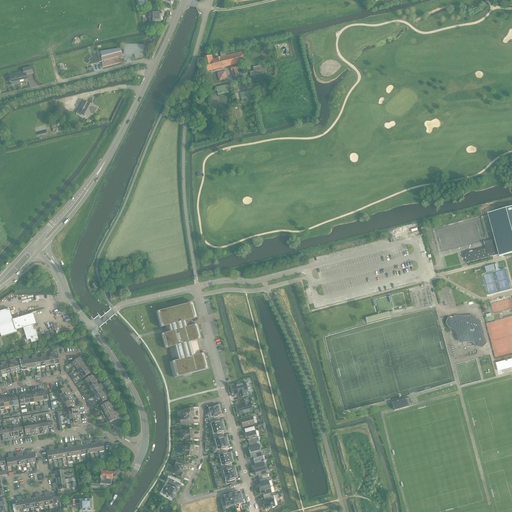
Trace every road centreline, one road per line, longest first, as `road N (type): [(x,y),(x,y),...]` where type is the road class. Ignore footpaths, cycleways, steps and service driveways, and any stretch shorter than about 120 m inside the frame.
road 1 (residential): [(224,396),(201,402),(198,461),(184,499),(248,484)]
road 2 (secondary): [(106,158),(186,0)]
road 3 (tertiary): [(145,447),(143,411),(92,329)]
road 4 (residential): [(0,390),(65,377),(91,430)]
